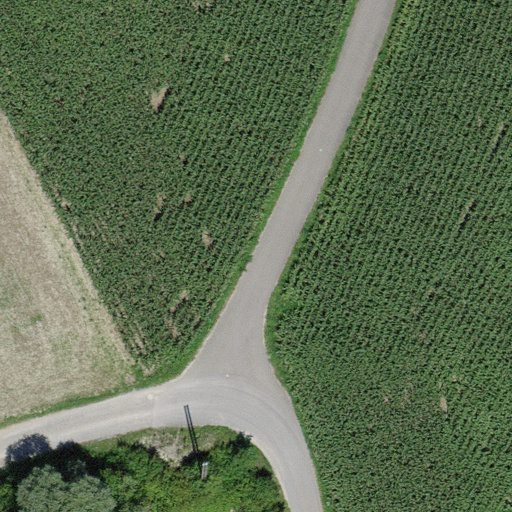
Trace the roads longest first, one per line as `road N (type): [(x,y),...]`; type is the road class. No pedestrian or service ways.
road 1 (track): [(393,0),(360,99),(226,374),(160,424),(0,460)]
road 2 (track): [(308,511),(302,475),(265,406),(226,374)]
